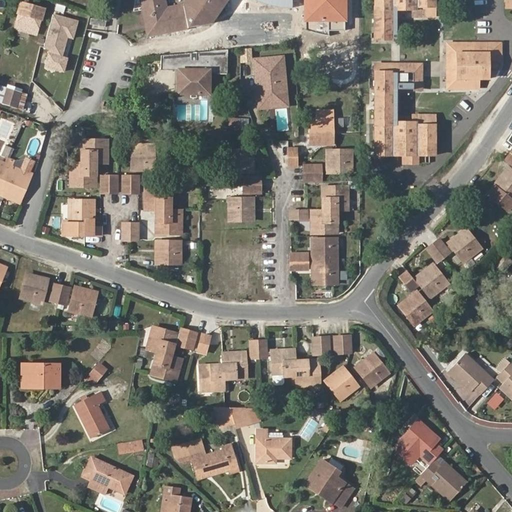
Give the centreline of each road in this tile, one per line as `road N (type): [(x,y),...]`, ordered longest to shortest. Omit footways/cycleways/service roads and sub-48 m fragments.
road 1 (residential): [(511,108),(359,296)]
road 2 (residential): [(285,311),(208,308),(110,268)]
road 3 (residential): [(359,296),(465,431)]
road 4 (residential): [(286,173),(285,311)]
